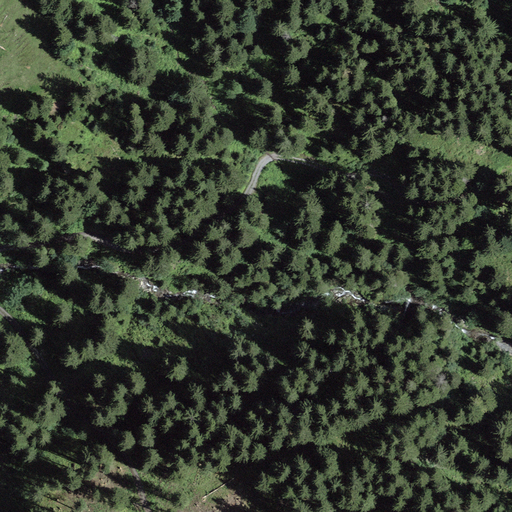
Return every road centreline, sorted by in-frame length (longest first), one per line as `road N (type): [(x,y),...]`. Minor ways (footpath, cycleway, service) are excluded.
road 1 (track): [(511,175),(433,203),(411,200),(378,173),(343,178),(276,156),(260,165),(246,196),(180,243),(125,251),(81,236),(0,249)]
road 2 (track): [(0,308),(84,419),(123,453),(150,511)]
